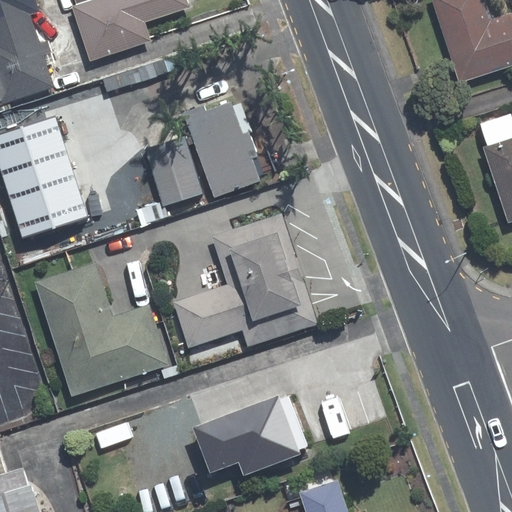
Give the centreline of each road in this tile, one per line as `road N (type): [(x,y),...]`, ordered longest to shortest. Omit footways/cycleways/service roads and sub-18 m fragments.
road 1 (secondary): [(453,357),(322,0)]
road 2 (secondary): [(505,511),(453,357)]
